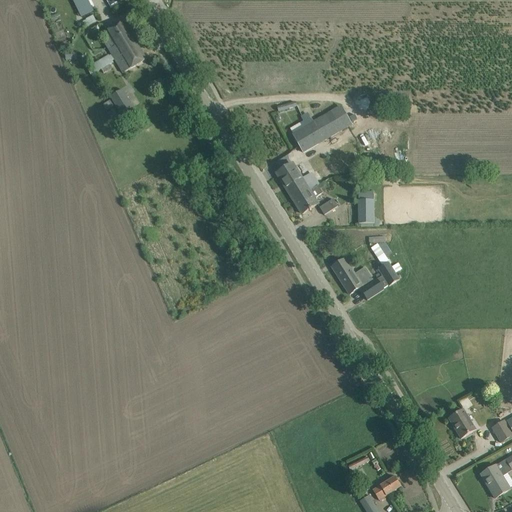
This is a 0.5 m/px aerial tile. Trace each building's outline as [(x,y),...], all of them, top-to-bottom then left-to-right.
[(89,0),(73,0),(82,16),(94,10),(89,0)] [(118,0),(106,0),(111,9),(121,4),(118,0)] [(109,50),(112,55),(110,56),(109,56),(90,67),(94,74),(113,63),(113,62),(115,60),(138,46),(123,22),(106,32),(115,47),(109,50)] [(123,74),(138,65),(146,60),(138,46),(115,60),(123,74)] [(121,115),(133,108),(122,91),(111,98),(121,115)] [(107,112),(114,107),(110,101),(103,105),(107,112)] [(296,103),(277,108),(278,112),(297,107),(296,103)] [(304,154),(350,126),(339,107),(293,135),(304,154)] [(115,120),(119,117),(117,114),(114,109),(110,112),(113,116),(115,120)] [(293,164),(285,169),(277,174),(295,203),(319,189),(318,186),(316,187),(311,190),(304,180),(293,164)] [(322,194),(319,189),(295,203),(302,215),(309,210),(310,211),(319,206),(314,198),(322,194)] [(360,225),(375,224),(375,194),(360,194),(360,225)] [(324,216),(338,208),(333,200),(320,209),(324,216)] [(361,291),(367,301),(385,290),(384,289),(388,286),(389,288),(400,280),(389,263),(389,262),(378,245),(371,249),(382,267),(378,270),(382,277),(378,280),(377,279),(361,291)] [(345,260),(332,268),(350,295),(373,280),(366,270),(356,277),(345,260)] [(449,420),(454,428),(461,440),(476,431),(464,411),(449,420)] [(502,443),(511,437),(511,435),(504,422),(493,429),(502,443)] [(495,499),(504,494),(510,490),(502,477),(511,470),(511,456),(481,476),(495,499)] [(368,458),(349,467),(351,471),(370,462),(368,458)] [(376,460),(372,463),(374,467),(374,466),(377,472),(381,470),(378,465),(378,464),(376,460)] [(395,477),(373,491),(379,501),(401,487),(395,477)] [(378,511),(369,496),(360,502),(366,511),(378,511)]
